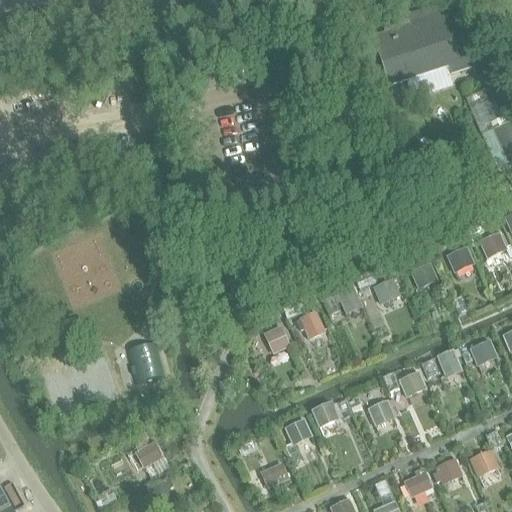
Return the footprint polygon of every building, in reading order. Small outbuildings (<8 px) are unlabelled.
[(472,70),(450,3),(407,18),(410,27),(373,39),(387,84),(446,66),(450,77),(472,70)] [(492,90),(468,99),(479,131),(504,123),(492,90)] [(511,167),(511,124),(494,132),(509,168),(511,167)] [(102,160),(99,143),(89,144),(88,132),(76,134),(81,165),(102,160)] [(499,236),(479,245),(486,263),(507,253),(506,250),(508,249),(502,238),(501,239),(499,236)] [(467,250),(446,259),(454,277),(475,268),(467,250)] [(251,277),(241,255),(194,276),(205,299),(251,277)] [(430,266),(410,276),(417,293),(438,284),(430,266)] [(397,280),(373,291),(380,309),(401,300),(397,292),(402,290),(397,280)] [(343,294),(336,297),(346,318),(363,310),(353,290),(352,290),(350,285),(342,289),(343,294)] [(299,323),(296,325),(300,335),(304,333),(309,344),(326,336),(316,315),(299,322),(299,323)] [(281,329),(263,337),(273,358),(290,350),(281,329)] [(511,335),(503,339),(510,356),(511,355),(511,335)] [(490,344),(469,353),(477,370),(498,361),(490,344)] [(164,380),(156,346),(126,353),(135,387),(164,380)] [(453,353),(436,360),(445,382),(463,375),(453,353)] [(419,375),(398,384),(406,402),(427,393),(419,375)] [(332,405),(310,414),(318,432),(339,423),(332,405)] [(388,405),(368,413),(376,431),(395,422),(388,405)] [(304,422),(284,432),(292,449),(313,440),(304,422)] [(155,445),(134,456),(143,472),(163,461),(155,445)] [(492,454),(469,465),(478,483),(500,472),(492,454)] [(436,476),(432,477),(436,487),(440,485),(442,489),(463,479),(455,462),(434,471),(436,476)] [(281,467),(260,476),(268,493),(280,487),(281,491),(290,487),(281,467)] [(416,480),(404,485),(411,501),(432,492),(423,471),(414,476),(416,480)] [(168,481),(149,492),(159,511),(175,503),(170,492),(173,490),(168,481)] [(0,511),(11,511),(0,491),(0,511)] [(353,511),(349,502),(329,511),(353,511)]
